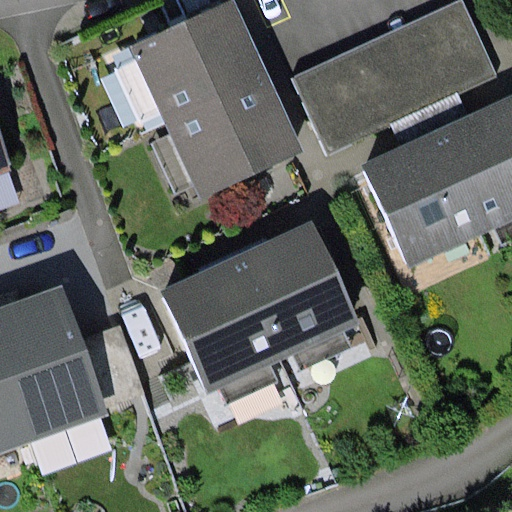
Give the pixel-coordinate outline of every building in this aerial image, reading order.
[(460,2),(289,79),(324,156),(495,79),(460,2)] [(137,61),(114,71),(137,123),(161,112),(165,123),(257,81),(225,9),(132,50),(137,61)] [(291,155),(257,81),(165,123),(170,134),(148,144),(172,196),(194,186),(199,197),(291,155)] [(511,117),(507,106),(435,139),(477,230),(487,225),(497,248),(511,240),(511,117)] [(477,230),(435,139),(361,173),(404,264),(477,230)] [(306,232),(233,266),(274,357),(287,351),(297,374),(348,350),(339,328),(348,323),(306,232)] [(233,266),(161,299),(203,390),(213,385),(223,407),(275,384),(265,361),(274,357),(233,266)] [(8,293),(0,296),(0,370),(25,439),(95,413),(94,411),(75,356),(53,297),(22,309),(15,291),(8,293)] [(123,339),(75,356),(94,411),(142,394),(123,339)] [(0,447),(25,439),(0,370),(0,447)]
